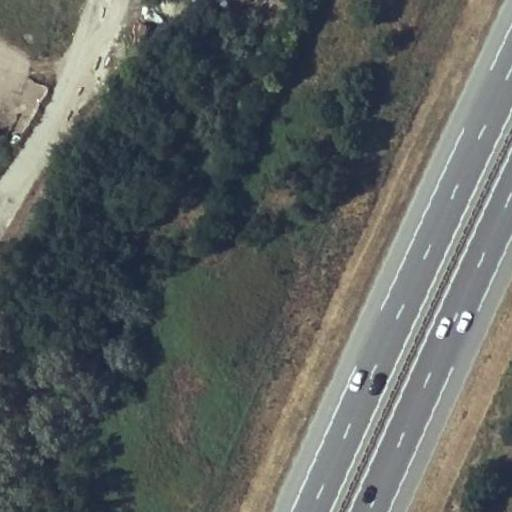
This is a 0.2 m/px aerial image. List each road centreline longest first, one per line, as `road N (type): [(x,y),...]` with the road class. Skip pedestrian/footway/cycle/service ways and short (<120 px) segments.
road 1 (motorway): [(511,66),(309,511)]
road 2 (motorway): [(366,511),(511,191)]
road 3 (unclassified): [(0,205),(66,101),(100,0)]
